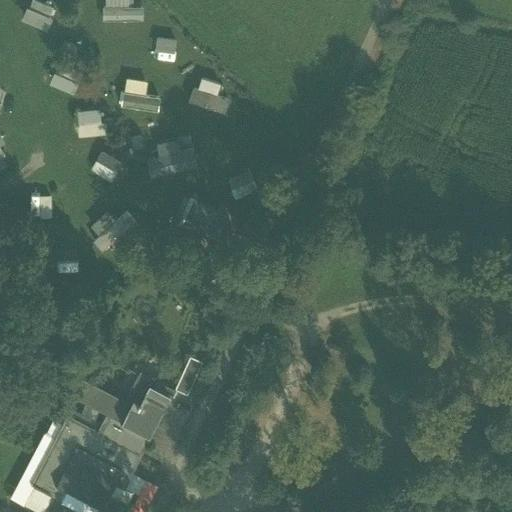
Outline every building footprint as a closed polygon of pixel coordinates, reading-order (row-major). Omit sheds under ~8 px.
[(49,29),(58,6),(41,0),(32,0),(25,20),(49,29)] [(133,5),(132,0),(105,0),(106,18),(146,17),(146,5),(133,5)] [(177,59),(178,38),(155,36),(154,58),(177,59)] [(81,71),(62,64),(55,84),(74,91),(81,71)] [(200,74),(190,99),(227,114),(234,96),(222,91),(225,84),(200,74)] [(122,105),(161,111),(163,96),(148,93),(150,80),(127,76),(122,105)] [(0,86),(0,116),(0,117),(9,90),(0,86)] [(100,107),(78,110),(81,136),(109,132),(107,119),(102,120),(100,107)] [(0,158),(12,153),(3,132),(0,132),(0,158)] [(146,160),(151,177),(201,164),(193,134),(159,143),(162,155),(146,160)] [(251,170),(226,179),(233,198),(258,189),(251,170)] [(224,214),(195,201),(185,222),(214,236),(224,214)] [(91,226),(99,233),(93,240),(106,251),(136,218),(128,210),(120,219),(108,208),(91,226)] [(189,356),(174,388),(186,394),(202,361),(189,356)] [(128,409),(155,423),(170,394),(151,384),(153,379),(139,372),(125,400),(122,406),(128,409)] [(151,384),(170,394),(174,388),(154,378),(153,379),(151,384)] [(128,409),(122,406),(125,400),(86,379),(76,397),(110,415),(122,422),(128,409)] [(122,422),(148,436),(155,423),(128,409),(122,422)] [(123,485),(148,436),(122,422),(110,415),(100,433),(96,431),(95,434),(66,419),(63,424),(36,477),(33,482),(53,493),(52,495),(62,500),(67,489),(102,507),(114,481),(123,485)] [(25,472),(36,477),(63,424),(53,419),(25,472)] [(37,511),(43,511),(52,495),(53,493),(33,482),(22,504),(37,511)] [(98,511),(102,507),(67,489),(62,500),(85,511),(98,511)]
